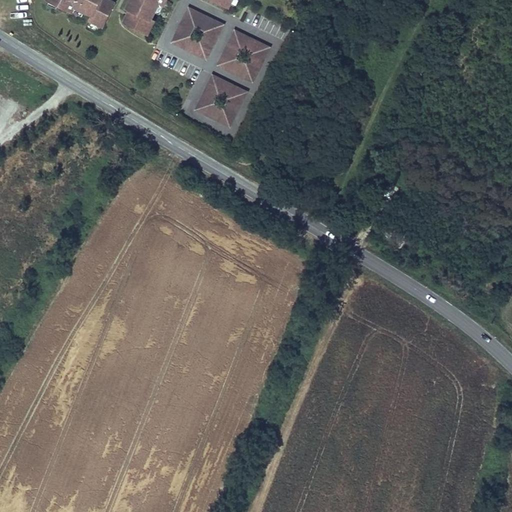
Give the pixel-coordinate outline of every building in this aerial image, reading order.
[(104,0),(103,3),(96,0),(46,0),(54,4),(54,5),(68,12),(71,7),(88,16),(87,18),(100,24),(111,3),(105,0),(104,0)] [(124,0),(121,8),(124,10),(127,11),(125,17),(121,15),(118,22),(139,33),(154,2),(159,5),(161,0),(124,0)] [(184,10),(167,43),(201,60),(218,26),(184,10)] [(100,24),(87,18),(85,21),(99,27),(100,24)] [(230,32),(214,66),(248,82),(264,49),(230,32)] [(208,76),(191,110),(225,127),(242,93),(208,76)]
